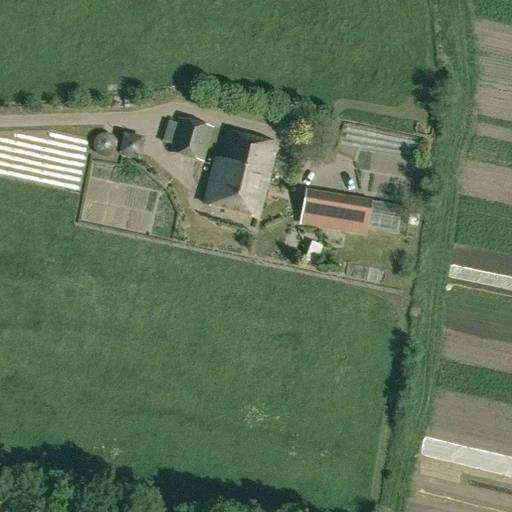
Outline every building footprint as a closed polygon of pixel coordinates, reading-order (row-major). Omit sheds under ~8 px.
[(204,163),(213,128),(179,119),(177,125),(167,122),(163,138),(163,142),(172,145),(170,154),(204,163)] [(102,157),(104,157),(107,157),(108,156),(109,156),(110,156),(111,155),(112,155),(113,154),(114,154),(114,153),(115,153),(115,152),(115,151),(116,151),(116,150),(116,149),(117,149),(117,148),(117,147),(117,146),(117,145),(117,144),(117,143),(117,142),(116,141),(116,140),(116,139),(115,139),(115,138),(114,137),(114,136),(113,136),(113,135),(112,135),(111,134),(110,134),(109,133),(108,133),(106,133),(106,132),(105,132),(104,132),(103,132),(102,132),(101,132),(101,133),(100,133),(99,133),(98,133),(97,133),(96,133),(96,134),(95,134),(95,135),(94,135),(94,136),(93,136),(93,137),(93,138),(92,139),(92,140),(91,141),(91,142),(91,143),(90,144),(90,145),(90,146),(90,147),(90,148),(91,148),(91,149),(91,150),(92,151),(92,152),(93,152),(93,153),(94,154),(95,154),(95,155),(96,155),(97,155),(97,156),(98,156),(99,156),(99,157),(100,157),(101,157),(102,157)] [(258,220),(278,146),(229,132),(221,161),(217,160),(204,205),(258,220)] [(123,134),(118,156),(140,161),(144,138),(123,134)] [(374,157),(373,176),(419,178),(420,160),(374,157)] [(401,207),(390,205),(305,190),(299,225),(366,236),(367,227),(397,233),(401,207)]
